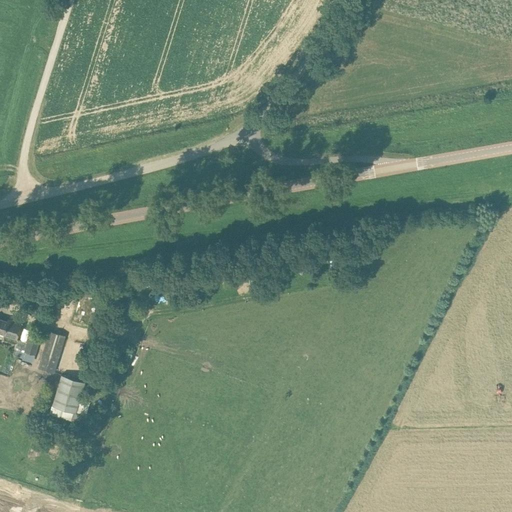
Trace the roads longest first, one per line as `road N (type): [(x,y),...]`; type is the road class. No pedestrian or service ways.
road 1 (secondary): [(0,244),(395,168)]
road 2 (unclassified): [(242,132),(175,163),(14,203)]
road 3 (unclassified): [(14,203),(69,0)]
road 4 (unclassified): [(242,132),(318,48),(345,0)]
road 5 (unclassified): [(395,168),(376,160),(275,158),(242,132)]
